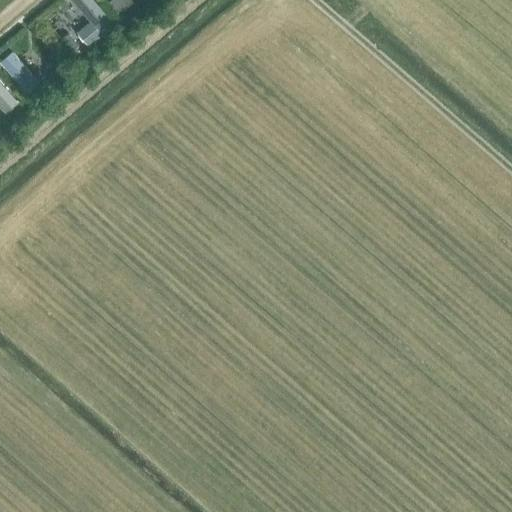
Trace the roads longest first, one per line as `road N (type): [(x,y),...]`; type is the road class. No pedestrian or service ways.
road 1 (track): [(314,0),(511,171)]
road 2 (track): [(196,0),(0,168)]
